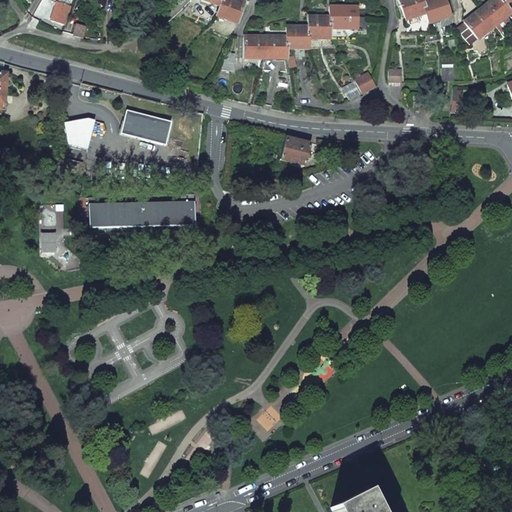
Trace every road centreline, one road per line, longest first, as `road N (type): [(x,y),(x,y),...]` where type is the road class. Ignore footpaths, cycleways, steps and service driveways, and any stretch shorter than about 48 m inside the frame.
road 1 (residential): [(511,138),(300,126),(0,52)]
road 2 (residential): [(205,511),(511,379)]
